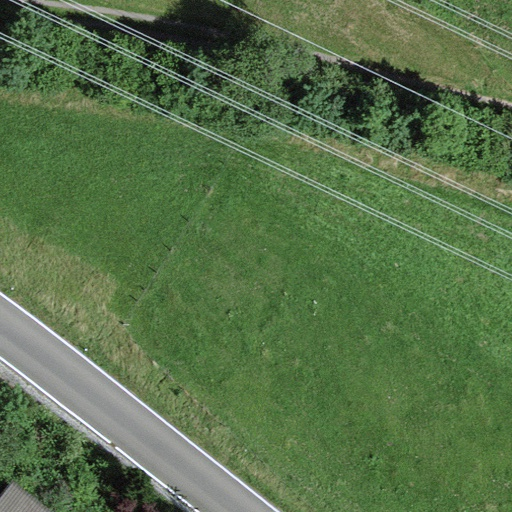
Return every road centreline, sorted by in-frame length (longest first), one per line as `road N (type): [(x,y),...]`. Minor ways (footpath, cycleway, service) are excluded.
road 1 (track): [(511,116),(223,34),(4,0)]
road 2 (tertiary): [(0,336),(224,511)]
